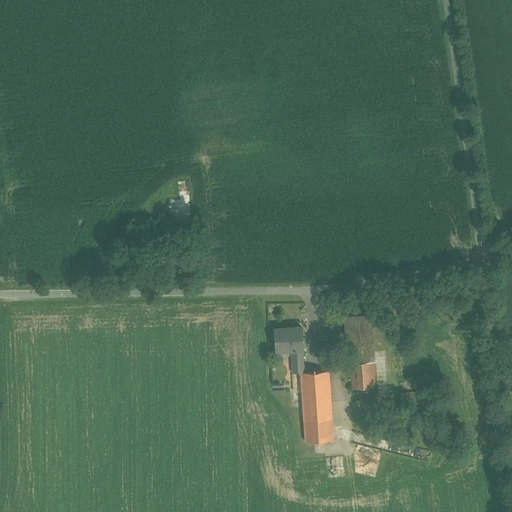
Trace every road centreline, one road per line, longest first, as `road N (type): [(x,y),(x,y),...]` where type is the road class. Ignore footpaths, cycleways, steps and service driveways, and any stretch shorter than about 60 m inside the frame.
road 1 (unclassified): [(481,258),(315,291),(0,295)]
road 2 (unclassified): [(448,0),(481,258)]
road 3 (track): [(511,395),(481,258)]
